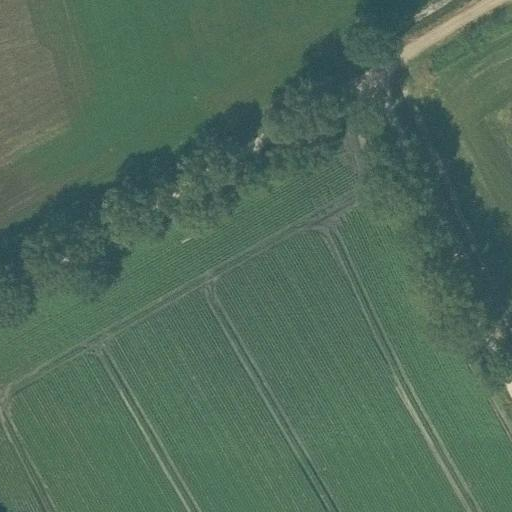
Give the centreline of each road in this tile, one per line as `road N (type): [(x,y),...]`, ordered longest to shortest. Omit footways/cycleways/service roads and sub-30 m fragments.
road 1 (track): [(375,76),(0,301)]
road 2 (track): [(511,370),(375,76)]
road 3 (track): [(506,0),(375,76)]
